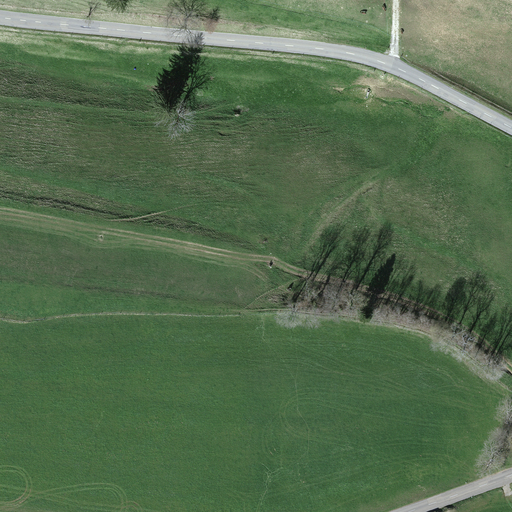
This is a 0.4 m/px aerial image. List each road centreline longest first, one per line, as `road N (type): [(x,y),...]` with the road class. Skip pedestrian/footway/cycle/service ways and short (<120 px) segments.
road 1 (secondary): [(0,16),(344,52),(392,65),(511,127)]
road 2 (track): [(273,318),(412,332),(449,350),(511,401)]
